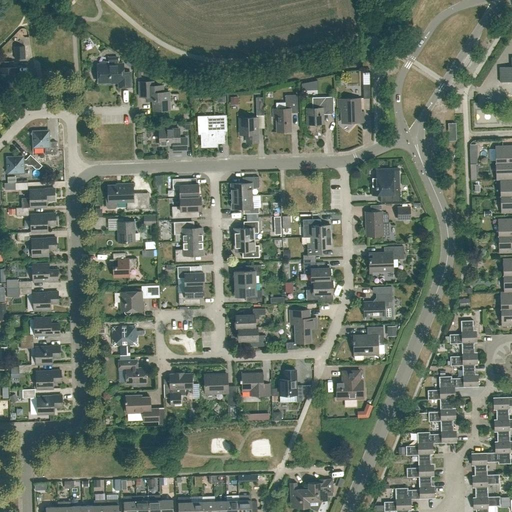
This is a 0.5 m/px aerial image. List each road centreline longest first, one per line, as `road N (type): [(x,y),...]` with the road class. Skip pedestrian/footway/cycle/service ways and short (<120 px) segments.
road 1 (tertiary): [(348,511),(444,273),(447,228),(420,158)]
road 2 (residential): [(33,435),(81,414),(74,198),(84,176)]
road 3 (residential): [(343,160),(349,291),(326,353)]
road 4 (tertiary): [(482,0),(441,16),(408,63),(397,93),(409,136)]
road 5 (tertiary): [(419,132),(444,81),(490,13),(508,0)]
road 6 (residential): [(221,356),(172,360),(160,351),(166,314),(219,312)]
road 7 (residential): [(219,312),(215,165)]
road 8 (residential): [(451,511),(450,466),(474,437),(474,407),(495,382)]
road 9 (residential): [(84,176),(215,165)]
road 10 (residential): [(215,165),(343,160)]
